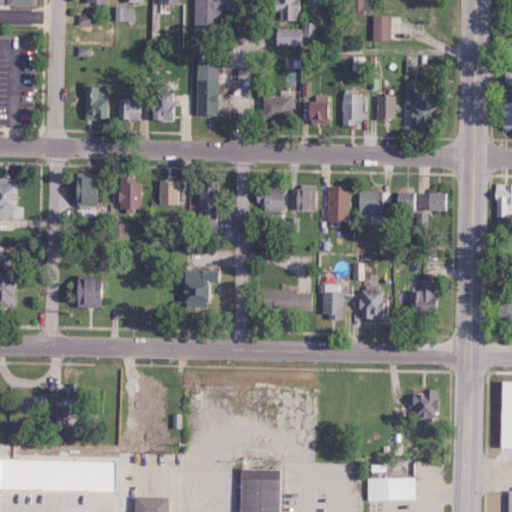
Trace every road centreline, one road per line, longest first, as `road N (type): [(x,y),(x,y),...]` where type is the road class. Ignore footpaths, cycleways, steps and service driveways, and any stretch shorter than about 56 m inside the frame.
road 1 (residential): [(511,156),(0,142)]
road 2 (residential): [(511,355),(0,343)]
road 3 (tertiary): [(463,511),(474,0)]
road 4 (residential): [(237,349),(243,0)]
road 5 (residential): [(51,345),(54,144)]
road 6 (residential): [(54,144),(57,0)]
